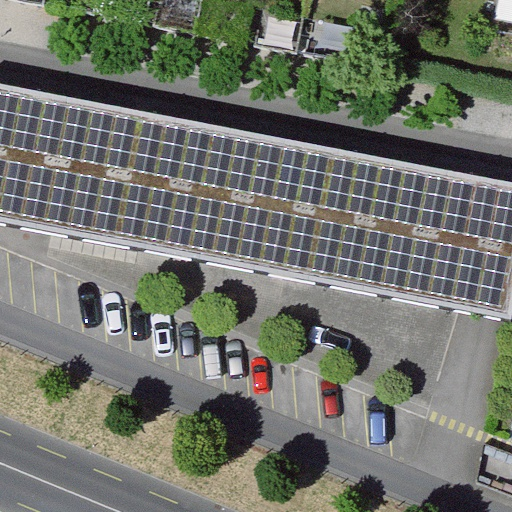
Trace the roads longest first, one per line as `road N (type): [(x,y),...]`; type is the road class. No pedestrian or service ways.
road 1 (residential): [(489,511),(0,311)]
road 2 (residential): [(511,154),(0,61)]
road 3 (primary): [(125,511),(0,460)]
